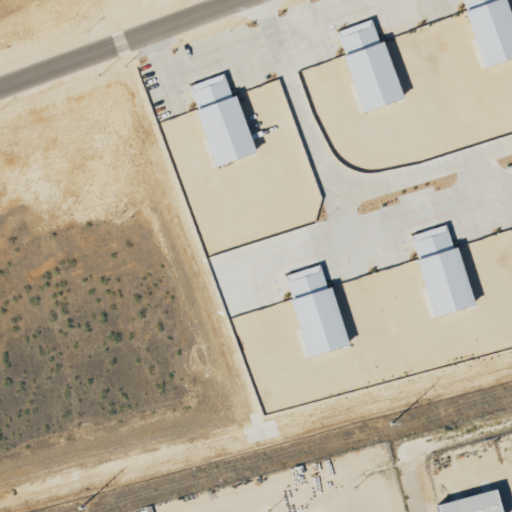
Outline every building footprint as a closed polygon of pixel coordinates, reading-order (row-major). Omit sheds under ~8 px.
[(511,57),(511,36),(500,0),(457,0),(480,68),(511,57)] [(334,31),(341,56),(340,56),(357,112),(397,100),(371,19),(334,31)] [(224,74),(186,85),(194,110),(192,110),(209,167),(249,155),(224,74)] [(468,307),(445,225),(408,235),(415,260),(412,261),(428,318),(468,307)] [(343,347),(319,265),(282,275),(289,300),(286,301),(303,358),(343,347)] [(433,504),(434,511),(496,511),(491,489),(433,504)]
